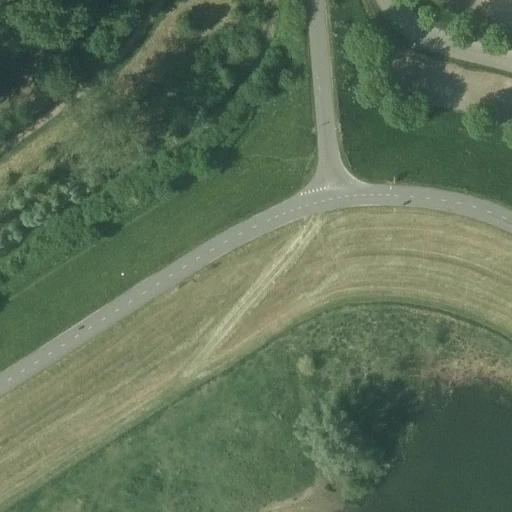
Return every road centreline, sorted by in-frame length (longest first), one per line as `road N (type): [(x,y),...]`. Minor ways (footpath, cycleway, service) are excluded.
road 1 (unclassified): [(329,199),(265,221),(0,390)]
road 2 (residential): [(329,199),(317,0)]
road 3 (unclassified): [(511,225),(394,195),(329,199)]
